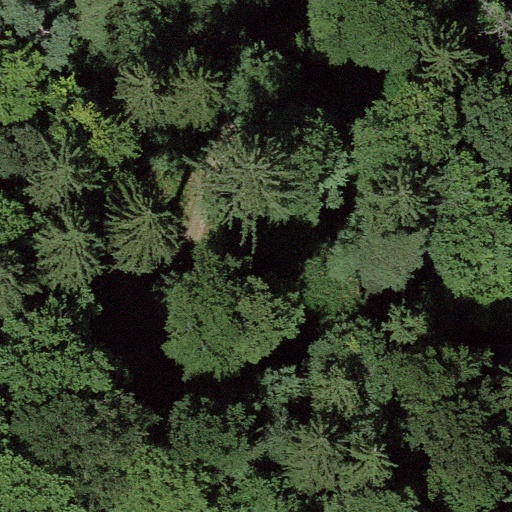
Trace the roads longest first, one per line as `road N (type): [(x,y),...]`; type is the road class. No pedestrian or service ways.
road 1 (track): [(264,0),(164,322)]
road 2 (track): [(164,322),(104,511)]
